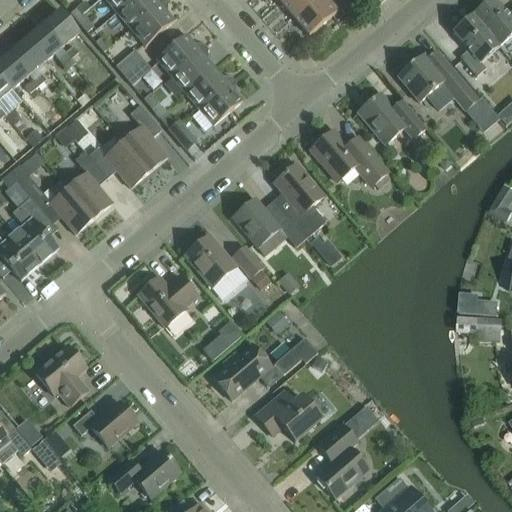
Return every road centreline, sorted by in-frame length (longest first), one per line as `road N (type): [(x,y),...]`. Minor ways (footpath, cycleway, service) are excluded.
road 1 (unclassified): [(78,292),(299,102)]
road 2 (residential): [(266,511),(78,292)]
road 3 (unclassified): [(299,102),(418,0)]
road 4 (residential): [(299,102),(215,0)]
